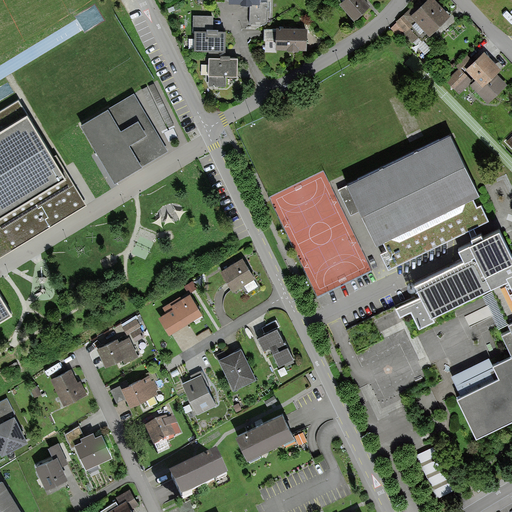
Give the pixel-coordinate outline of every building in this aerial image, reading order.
[(260,0),(234,0),(242,0),(242,1),(250,2),(249,22),(267,23),(267,1),(261,1),(260,0)] [(370,3),(367,0),(340,0),(340,1),(354,17),(356,15),(357,16),(362,12),(361,11),(370,3)] [(397,22),(392,27),(398,34),(402,31),(412,42),(420,35),(423,38),(430,32),(437,40),(461,18),(453,10),(450,13),(438,0),(422,0),(415,6),(413,4),(396,20),(397,22)] [(212,14),(194,14),(193,38),(195,38),(194,48),(225,49),(226,29),(216,29),(216,26),(212,26),(212,14)] [(308,25),(277,24),(276,30),(266,29),(266,48),(276,49),(276,47),(307,47),(308,25)] [(485,48),(465,67),(476,78),(470,83),(482,97),(486,93),(491,98),(508,83),(497,71),(502,67),(485,48)] [(458,68),(447,78),(460,92),(474,79),(461,66),(471,57),(467,53),(455,65),(458,68)] [(237,56),(210,55),(210,84),(226,84),(226,74),(236,75),(237,56)] [(134,91),(82,121),(116,179),(168,149),(134,91)] [(19,100),(0,111),(0,252),(84,205),(19,100)] [(374,244),(383,264),(473,223),(488,216),(493,214),(482,192),(479,193),(476,187),(480,185),(453,128),(334,183),(347,211),(357,207),(371,237),(375,235),(378,242),(374,244)] [(488,216),(473,223),(478,234),(493,227),(488,216)] [(421,292),(432,314),(508,278),(511,286),(511,315),(507,318),(511,326),(500,332),(510,352),(492,361),(498,374),(457,394),(477,435),(511,418),(511,237),(505,222),(493,227),(478,234),(458,243),(464,257),(414,280),(421,292)] [(242,257),(222,269),(235,290),(255,278),(242,257)] [(0,318),(12,312),(0,292),(0,318)] [(432,314),(421,292),(395,305),(400,316),(411,311),(419,328),(435,321),(432,314)] [(181,295),(163,305),(167,313),(160,317),(169,332),(202,313),(191,294),(183,298),(181,295)] [(137,317),(122,326),(127,333),(131,331),(136,340),(145,335),(139,326),(142,325),(137,317)] [(277,328),(259,337),(265,350),(270,347),(279,366),(294,359),(288,346),(280,350),(277,344),(284,340),(277,328)] [(117,337),(97,346),(105,364),(122,357),(124,361),(138,354),(129,335),(119,340),(117,337)] [(228,349),(216,355),(233,389),(256,377),(242,348),(230,353),(228,349)] [(71,367),(51,377),(64,403),(89,391),(82,379),(78,381),(71,367)] [(202,373),(183,382),(197,413),(216,404),(202,373)] [(121,384),(111,389),(116,401),(126,396),(130,405),(158,392),(157,389),(158,388),(154,378),(152,379),(149,374),(122,386),(121,384)] [(37,384),(31,388),(34,395),(41,392),(37,384)] [(7,398),(0,401),(0,418),(14,411),(7,398)] [(282,410),(236,432),(248,457),(294,435),(282,410)] [(15,414),(0,421),(0,448),(2,452),(27,440),(15,414)] [(167,417),(145,427),(154,445),(181,432),(174,417),(168,420),(167,417)] [(84,434),(79,424),(66,433),(72,446),(75,444),(86,468),(113,455),(102,431),(97,433),(95,429),(84,434)] [(74,473),(58,440),(48,445),(53,456),(36,464),(46,485),(74,473)] [(432,443),(416,452),(438,495),(455,486),(432,443)] [(229,474),(217,450),(170,472),(182,497),(229,474)] [(24,511),(3,478),(0,479),(0,511),(24,511)] [(135,511),(132,506),(138,502),(130,490),(119,497),(123,502),(120,504),(117,499),(95,511),(135,511)] [(195,511),(190,501),(178,507),(179,511),(195,511)]
